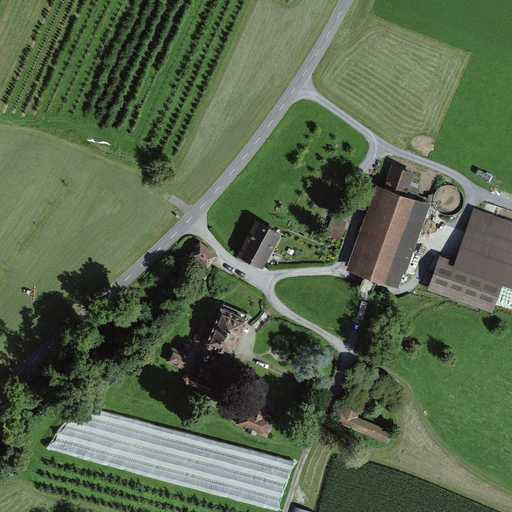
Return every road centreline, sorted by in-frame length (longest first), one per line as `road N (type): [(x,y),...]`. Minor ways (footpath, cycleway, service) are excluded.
road 1 (tertiary): [(346,0),(229,176),(0,390)]
road 2 (track): [(364,293),(285,511)]
road 3 (track): [(511,492),(439,444),(391,369),(349,351)]
